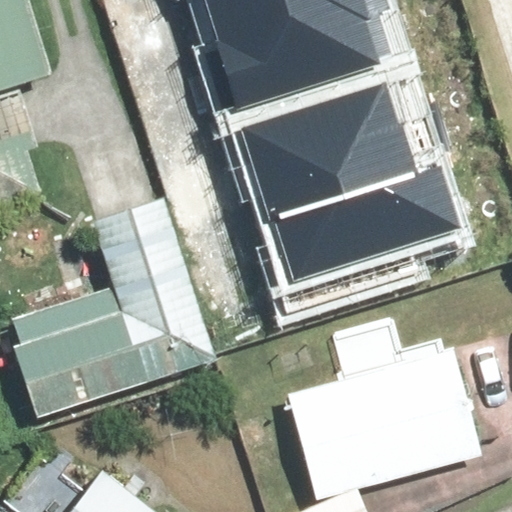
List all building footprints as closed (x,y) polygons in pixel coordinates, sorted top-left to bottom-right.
[(0,0),(0,140),(54,124),(16,0),(0,0)] [(204,0),(238,102),(383,54),(365,0),(204,0)] [(247,132),(291,280),(458,229),(438,165),(411,173),(386,90),(247,132)] [(0,319),(0,348),(24,426),(205,370),(154,204),(81,226),(100,289),(0,319)] [(449,352),(276,405),(306,503),(368,484),(375,511),(445,511),(433,473),(481,458),(449,352)] [(154,511),(87,455),(39,511),(154,511)]
